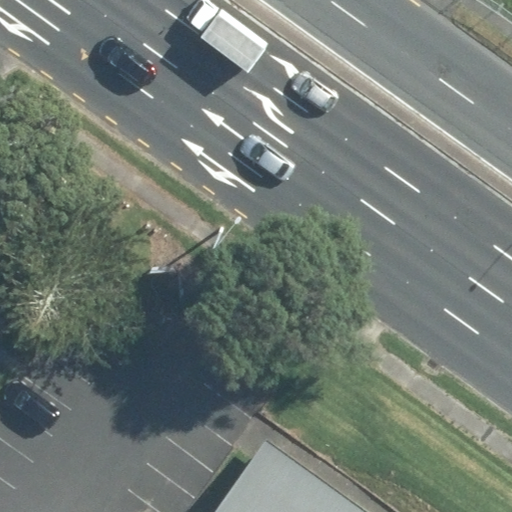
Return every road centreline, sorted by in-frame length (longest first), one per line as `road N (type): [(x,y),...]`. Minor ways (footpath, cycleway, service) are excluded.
road 1 (primary): [(511,342),(82,25)]
road 2 (primary): [(347,0),(511,115)]
